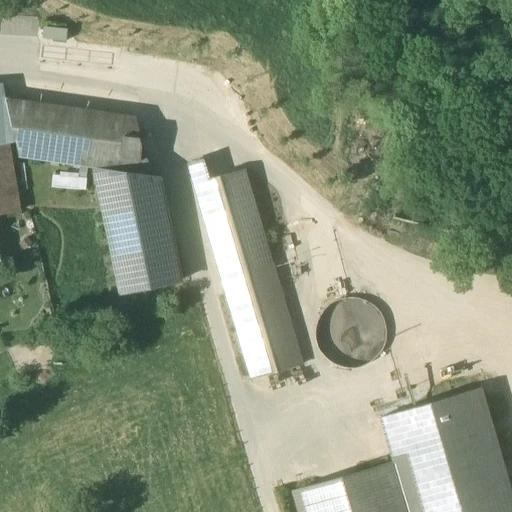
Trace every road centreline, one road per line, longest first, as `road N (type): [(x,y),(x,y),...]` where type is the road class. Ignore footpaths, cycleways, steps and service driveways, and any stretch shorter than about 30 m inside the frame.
road 1 (residential): [(0,70),(204,112),(249,135),(333,210)]
road 2 (track): [(333,210),(381,249),(511,287)]
